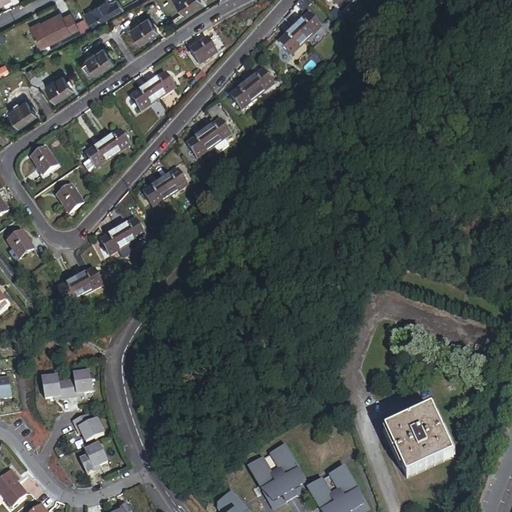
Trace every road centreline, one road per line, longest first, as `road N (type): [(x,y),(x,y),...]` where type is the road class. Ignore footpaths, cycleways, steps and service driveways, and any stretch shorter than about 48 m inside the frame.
road 1 (residential): [(409,0),(315,125),(125,346),(121,379),(146,468)]
road 2 (residential): [(288,0),(88,228),(60,246),(3,165)]
road 3 (residential): [(3,165),(245,0)]
road 4 (residential): [(0,432),(75,498),(98,497),(146,468)]
